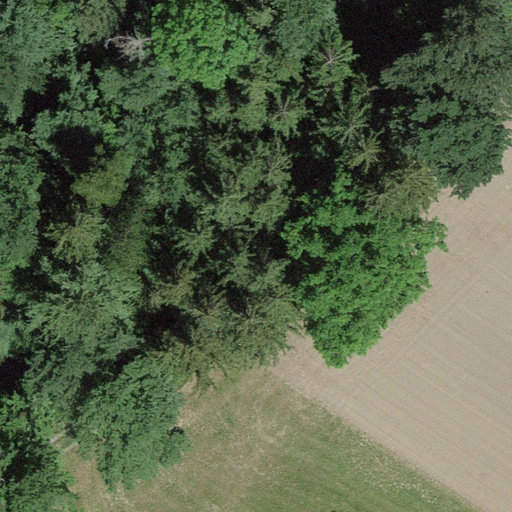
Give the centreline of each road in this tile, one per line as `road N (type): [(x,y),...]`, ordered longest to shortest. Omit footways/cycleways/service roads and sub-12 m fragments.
road 1 (track): [(511,66),(347,241),(0,486)]
road 2 (motorway): [(385,0),(339,511)]
